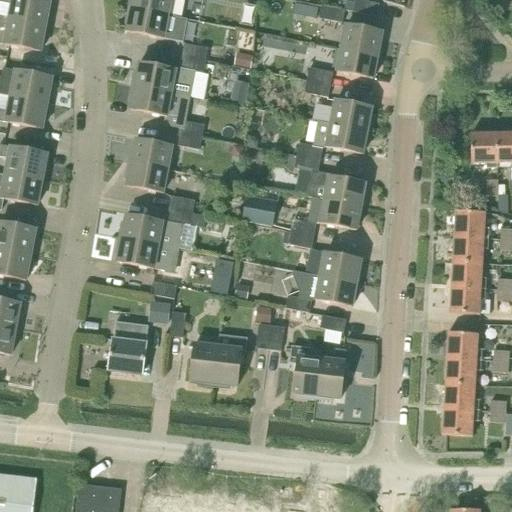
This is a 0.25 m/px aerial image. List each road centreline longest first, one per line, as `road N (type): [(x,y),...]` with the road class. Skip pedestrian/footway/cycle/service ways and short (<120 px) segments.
road 1 (residential): [(84,0),(85,182),(44,429)]
road 2 (residential): [(390,478),(415,68)]
road 3 (unclassified): [(44,429),(65,442),(390,478)]
road 4 (unclassified): [(390,478),(511,479)]
